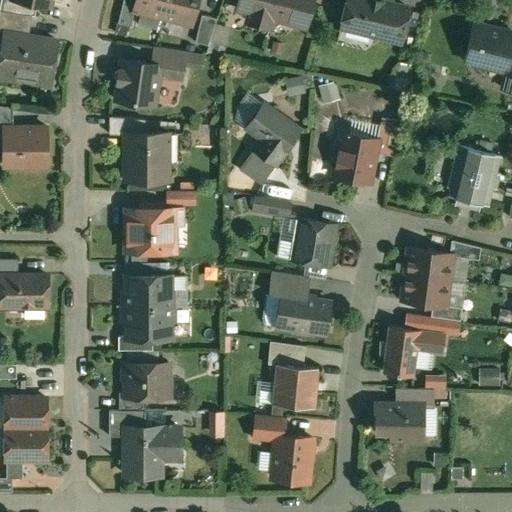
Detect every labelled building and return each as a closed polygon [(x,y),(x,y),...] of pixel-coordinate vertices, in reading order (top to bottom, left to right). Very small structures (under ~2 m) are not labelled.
[(37,3),(19,0),(0,0),(0,3),(0,10),(31,15),(34,15),(37,3)] [(135,0),(122,0),(117,23),(130,26),(134,10),(133,9),(135,0)] [(166,0),(135,0),(133,9),(134,10),(162,16),(166,0)] [(197,0),(166,0),(162,16),(192,23),(197,0)] [(239,0),(237,8),(250,12),(247,21),(269,27),(272,17),(305,26),(306,18),(309,17),(312,5),(311,2),(311,0),(239,0)] [(387,2),(378,0),(346,0),(340,26),(379,35),(387,2)] [(409,7),(387,2),(379,35),(400,41),(409,7)] [(0,10),(0,32),(4,33),(4,32),(28,36),(31,15),(0,10)] [(216,18),(201,14),(195,41),(208,45),(216,18)] [(511,51),(511,32),(474,23),(465,58),(471,59),(474,64),(488,68),(492,65),(506,68),(508,68),(511,53),(511,51)] [(28,36),(4,32),(4,33),(0,58),(0,76),(50,84),(57,40),(28,36)] [(187,50),(153,45),(150,63),(161,64),(159,76),(182,80),(187,50)] [(511,52),(511,53),(508,68),(506,68),(502,87),(511,89),(511,52)] [(150,63),(120,58),(119,69),(114,72),(113,79),(117,82),(114,99),(155,105),(159,76),(161,64),(150,63)] [(298,128),(260,101),(251,113),(254,116),(246,127),(261,138),(254,148),(276,163),(284,151),(282,150),(298,128)] [(12,107),(0,105),(0,128),(3,128),(3,126),(13,126),(12,107)] [(145,119),(109,115),(109,133),(125,133),(125,132),(145,132),(145,119)] [(398,120),(381,117),(378,132),(396,136),(398,120)] [(13,126),(3,126),(3,128),(3,165),(47,165),(47,127),(13,126)] [(377,138),(342,131),(339,151),(335,153),(334,160),(336,163),(334,176),(368,182),(374,152),(377,138)] [(145,132),(125,132),(125,133),(125,178),(167,178),(167,133),(145,132)] [(396,136),(378,132),(377,138),(374,152),(392,155),(396,136)] [(501,155),(460,145),(460,146),(458,153),(455,152),(446,186),(450,187),(448,195),(448,194),(447,195),(456,197),(454,205),(479,211),(481,203),(489,205),(489,204),(493,188),(496,189),(500,173),(496,172),(501,156),(501,155)] [(276,163),(254,148),(249,155),(257,160),(248,173),(262,183),(276,163)] [(257,160),(249,155),(240,168),(248,173),(257,160)] [(194,190),(166,190),(166,203),(194,204),(194,190)] [(290,201),(255,195),(253,209),(288,215),(290,201)] [(161,203),(140,202),(140,207),(125,207),(125,250),(176,250),(176,240),(173,240),(173,224),(182,224),(182,208),(161,207),(161,203)] [(334,224),(299,218),(297,233),(293,235),(291,242),(295,247),(300,248),(298,260),(327,265),(334,224)] [(480,247),(451,240),(449,252),(453,253),(453,256),(479,260),(480,247)] [(449,252),(407,247),(400,300),(432,305),(446,306),(446,305),(453,256),(453,253),(449,252)] [(17,259),(0,259),(0,274),(17,274),(17,259)] [(152,262),(125,262),(125,275),(152,275),(152,262)] [(308,276),(273,270),(270,294),(280,296),(281,291),(306,295),(308,276)] [(17,274),(0,274),(0,306),(47,306),(47,274),(17,274)] [(152,275),(125,275),(125,306),(171,306),(171,275),(152,275)] [(306,295),(281,291),(280,296),(276,326),(293,329),(293,332),(310,334),(310,331),(325,333),(329,301),(315,299),(315,296),(306,295)] [(462,307),(446,305),(446,306),(432,305),(430,316),(459,320),(460,320),(462,307)] [(171,306),(125,306),(125,337),(152,338),(171,338),(171,306)] [(430,316),(406,313),(404,327),(445,333),(457,335),(459,320),(430,316)] [(404,327),(389,325),(382,372),(413,376),(417,349),(442,353),(445,333),(404,327)] [(152,338),(125,337),(118,336),(118,350),(152,350),(152,338)] [(305,346),(270,341),(267,364),(276,364),(276,363),(303,366),(305,346)] [(169,362),(125,362),(125,392),(124,396),(144,396),(168,396),(169,362)] [(16,364),(0,363),(0,377),(16,378),(16,364)] [(303,366),(276,363),(276,364),(272,403),(314,407),(318,367),(303,366)] [(499,369),(479,369),(479,386),(499,386),(499,369)] [(445,386),(445,376),(425,376),(425,386),(445,386)] [(417,388),(395,387),(395,403),(417,403),(417,388)] [(431,388),(417,388),(417,403),(423,403),(423,404),(431,404),(431,388)] [(144,396),(124,396),(125,392),(119,392),(118,410),(144,410),(144,396)] [(46,397),(6,397),(6,428),(46,429),(46,397)] [(395,403),(375,402),(375,419),(377,419),(377,432),(402,432),(402,439),(422,440),(423,404),(423,403),(417,403),(395,403)] [(118,410),(109,410),(109,436),(125,436),(125,426),(145,426),(144,410),(118,410)] [(225,412),(210,412),(209,435),(224,436),(225,412)] [(286,417),(255,414),(253,438),(276,440),(276,434),(284,435),(286,417)] [(145,426),(125,426),(125,436),(124,474),(160,474),(161,449),(179,449),(179,427),(145,426)] [(46,429),(6,428),(5,460),(6,460),(22,460),(46,460),(46,429)] [(284,435),(276,434),(276,440),(272,478),(307,481),(311,437),(284,435)] [(6,478),(0,477),(0,491),(12,492),(12,479),(22,479),(22,460),(6,460),(6,478)] [(463,467),(451,467),(451,479),(463,479),(463,467)]
